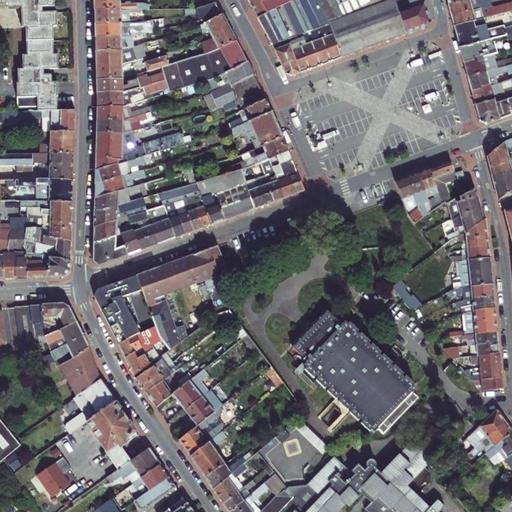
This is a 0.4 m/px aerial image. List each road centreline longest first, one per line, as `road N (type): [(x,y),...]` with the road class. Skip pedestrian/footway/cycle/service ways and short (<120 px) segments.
road 1 (tertiary): [(80,0),(79,284)]
road 2 (tertiary): [(79,284),(120,377),(212,511)]
road 3 (residential): [(323,195),(79,284)]
road 4 (residential): [(511,345),(504,256),(475,139)]
road 5 (residential): [(280,90),(444,30)]
road 6 (residential): [(323,195),(475,139)]
